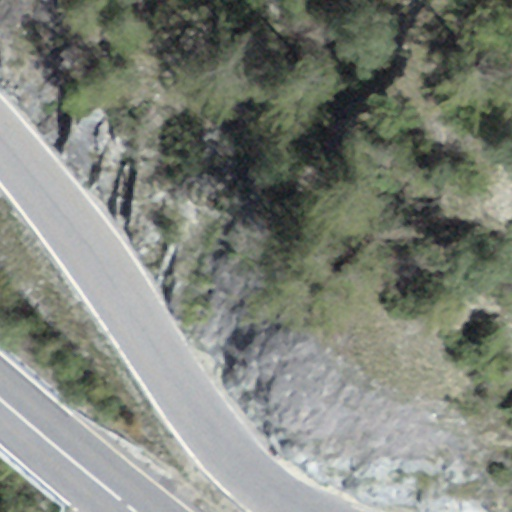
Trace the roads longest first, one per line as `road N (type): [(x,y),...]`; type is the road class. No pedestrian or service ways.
road 1 (tertiary): [(0,142),(102,269),(231,454),(302,511)]
road 2 (secondary): [(0,398),(139,511)]
